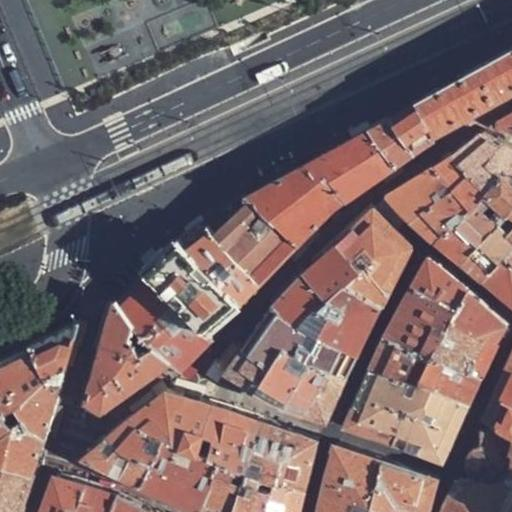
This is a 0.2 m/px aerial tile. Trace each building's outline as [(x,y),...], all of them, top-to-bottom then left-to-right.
[(511,51),(500,58),(421,102),(440,133),(511,92),(511,51)] [(440,133),(421,102),(410,108),(394,116),(419,148),(440,133)] [(511,124),(511,114),(503,120),(504,121),(511,124)] [(419,148),(394,116),(381,124),(375,127),(401,160),(419,148)] [(401,160),(375,127),(358,136),(332,150),(326,153),(351,196),(370,182),(401,160)] [(511,142),(485,132),(439,165),(476,203),(504,175),(511,167),(511,142)] [(351,196),(326,153),(258,190),(250,194),(304,241),(337,206),(351,196)] [(476,203),(439,165),(429,170),(391,192),(393,194),(411,216),(416,221),(427,230),(439,240),(476,203)] [(476,203),(439,240),(453,250),(465,261),(511,211),(511,180),(504,175),(476,203)] [(304,241),(250,194),(241,199),(206,218),(265,282),(275,272),(304,241)] [(339,241),(386,303),(414,244),(376,206),(375,207),(359,222),(339,241)] [(476,270),(487,279),(511,249),(511,211),(465,261),(476,270)] [(265,282),(206,218),(189,230),(181,237),(245,303),(256,291),(265,282)] [(245,303),(181,237),(162,254),(147,267),(214,332),(232,315),(245,303)] [(369,339),(386,303),(339,241),(329,250),(302,274),(275,301),(299,324),(336,358),(352,374),(369,339)] [(511,249),(487,279),(511,298),(511,249)] [(423,268),(415,283),(458,313),(471,288),(449,270),(431,255),(423,268)] [(135,280),(120,297),(175,362),(169,365),(178,373),(212,338),(215,335),(214,332),(147,267),(135,280)] [(458,313),(415,283),(401,310),(388,337),(436,359),(458,313)] [(471,288),(458,313),(500,343),(502,339),(510,321),(471,288)] [(175,362),(120,297),(99,367),(91,399),(108,409),(121,400),(133,390),(169,365),(175,362)] [(244,346),(272,365),(299,324),(275,301),(271,307),(244,346)] [(500,343),(458,313),(436,359),(483,379),(500,343)] [(40,341),(30,345),(50,379),(63,382),(82,320),(69,326),(40,341)] [(296,405),(309,411),(336,358),(299,324),(272,365),(259,388),(296,405)] [(436,359),(388,337),(381,352),(373,368),(421,387),(436,359)] [(0,359),(0,411),(1,413),(47,437),(54,413),(63,382),(50,379),(30,345),(0,359)] [(244,380),(259,388),(272,365),(244,346),(227,371),(244,380)] [(511,357),(507,366),(486,418),(511,421),(511,357)] [(331,419),(352,374),(336,358),(309,411),(331,419)] [(483,379),(436,359),(421,387),(470,407),(473,400),(483,379)] [(421,387),(373,368),(350,424),(391,439),(447,459),(466,415),(470,407),(421,387)] [(140,410),(103,441),(159,463),(178,441),(199,453),(220,460),(241,465),(250,468),(265,417),(220,402),(210,399),(169,388),(168,389),(155,399),(140,410)] [(0,460),(36,471),(42,452),(47,437),(1,413),(0,411),(0,460)] [(293,428),(265,417),(250,468),(267,473),(278,476),(310,486),(321,438),(293,428)] [(511,511),(511,422),(480,432),(481,446),(473,449),(471,454),(469,460),(472,467),(478,471),(482,471),(482,478),(461,478),(460,482),(457,482),(445,509),(444,511),(511,511)] [(159,463),(103,441),(86,456),(179,498),(205,510),(220,460),(199,453),(178,441),(159,463)] [(431,511),(441,475),(396,460),(340,443),(322,511),(431,511)] [(0,511),(23,511),(36,471),(0,460),(0,511)] [(220,460),(205,510),(210,511),(237,511),(246,483),(237,481),(241,465),(220,460)] [(267,473),(250,468),(246,483),(237,511),(268,511),(275,485),(265,483),(267,473)] [(46,511),(81,511),(90,481),(61,473),(47,510),(46,511)] [(303,511),(308,493),(310,486),(278,476),(275,485),(268,511),(303,511)] [(115,511),(122,491),(97,483),(90,481),(81,511),(115,511)] [(144,511),(147,503),(122,491),(115,511),(144,511)] [(167,511),(153,506),(147,503),(144,511),(167,511)]
